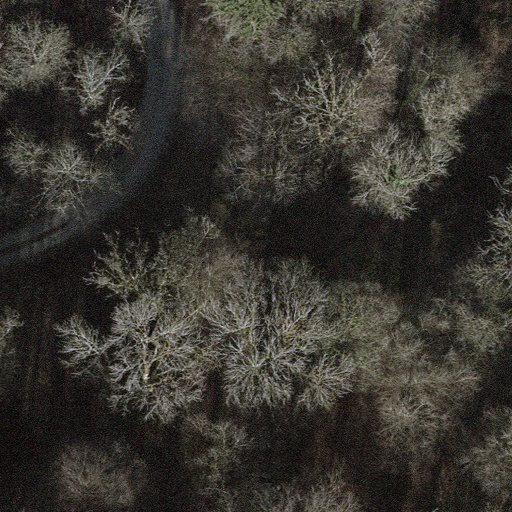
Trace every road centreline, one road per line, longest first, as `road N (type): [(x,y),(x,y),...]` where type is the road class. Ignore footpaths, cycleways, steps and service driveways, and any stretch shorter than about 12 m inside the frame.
road 1 (track): [(511,384),(345,289),(166,107)]
road 2 (track): [(0,255),(98,211),(146,154),(166,107),(168,35),(158,0)]
